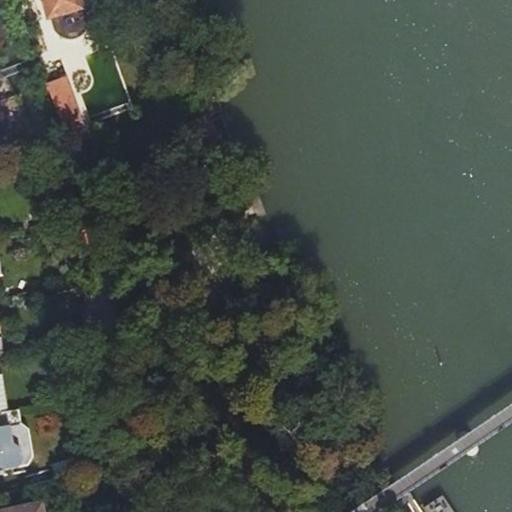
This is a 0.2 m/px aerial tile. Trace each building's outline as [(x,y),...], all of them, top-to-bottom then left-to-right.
[(45,0),(52,20),(92,7),(89,0),(45,0)] [(206,189),(218,184),(214,173),(202,177),(206,189)] [(128,200),(133,215),(152,208),(147,194),(128,200)] [(0,313),(0,347),(1,358),(9,357),(3,313),(0,313)] [(23,423),(21,410),(0,413),(0,474),(5,474),(5,470),(30,465),(36,456),(31,429),(23,423)] [(56,484),(81,472),(74,459),(50,471),(56,484)]
